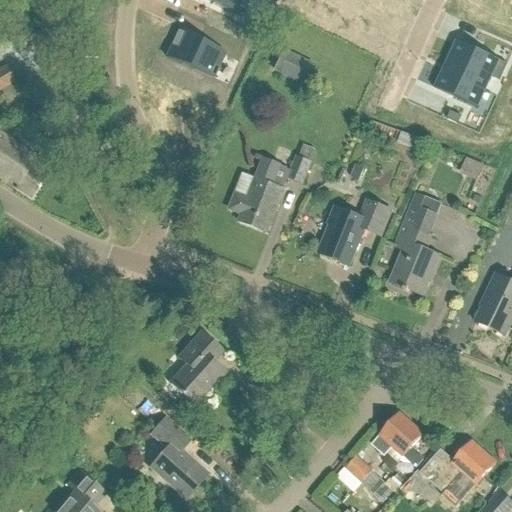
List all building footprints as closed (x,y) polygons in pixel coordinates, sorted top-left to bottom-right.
[(202,0),(240,18),(248,0),(202,0)] [(171,48),(166,59),(212,80),(224,53),(186,36),(179,51),(171,48)] [(456,42),(449,58),(482,73),(493,78),(500,81),(507,65),(456,42)] [(303,88),(314,67),(283,51),(272,72),(303,88)] [(449,58),(442,73),(486,93),(493,78),(482,73),(449,58)] [(6,67),(0,70),(0,90),(11,85),(15,83),(6,67)] [(442,73),(434,90),(479,110),(486,93),(442,73)] [(451,112),(448,120),(458,124),(461,117),(451,112)] [(38,134),(32,142),(42,148),(47,140),(38,134)] [(31,200),(46,177),(32,168),(37,160),(0,135),(0,179),(4,182),(6,178),(18,185),(15,189),(31,200)] [(297,157),(288,179),(302,185),(311,163),(297,157)] [(233,212),(242,216),(239,223),(266,234),(284,191),(280,190),(288,170),(265,160),(248,200),(240,196),(235,198),(231,207),(233,212)] [(470,176),(479,179),(484,166),(475,162),(470,176)] [(356,166),(351,179),(359,182),(364,169),(356,166)] [(473,202),(480,206),(483,199),(475,196),(473,202)] [(381,237),(391,213),(367,203),(360,220),(335,210),(329,225),(331,226),(319,255),(349,268),(364,231),(381,237)] [(422,298),(439,257),(428,252),(433,239),(430,237),(438,216),(412,206),(395,249),(404,253),(391,285),(422,298)] [(511,284),(495,276),(485,298),(487,299),(475,324),(504,338),(511,321),(511,284)] [(194,407),(224,373),(215,365),(223,355),(200,335),(178,361),(185,367),(169,385),(194,407)] [(112,389),(122,397),(130,386),(121,379),(112,389)] [(393,449),(404,459),(416,470),(424,462),(412,450),(423,438),(399,416),(380,438),(372,446),(384,458),(393,449)] [(185,502),(207,476),(181,452),(189,442),(164,420),(150,436),(166,450),(149,469),(185,502)] [(496,467),(471,445),(456,463),(442,451),(422,474),(445,495),(462,476),(477,488),(496,467)] [(357,458),(346,470),(362,484),(363,483),(383,501),(392,491),(372,473),(373,472),(357,458)] [(94,511),(92,510),(105,495),(80,474),(68,488),(74,494),(58,511),(94,511)] [(484,511),(508,511),(511,509),(511,503),(501,494),(484,511)]
